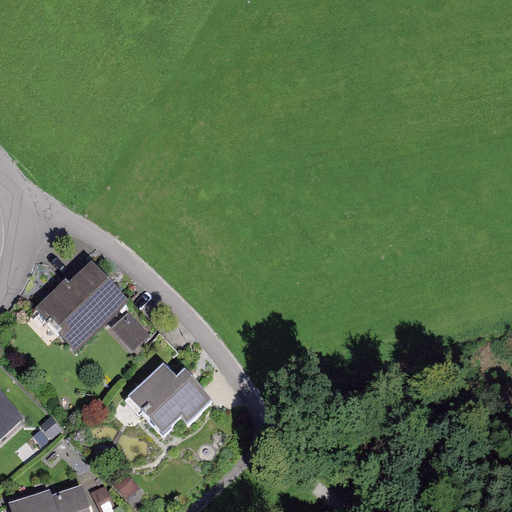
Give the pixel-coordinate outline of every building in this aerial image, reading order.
[(117,312),(85,276),(74,286),(69,280),(34,311),(72,353),(117,312)] [(132,311),(113,328),(136,353),(155,336),(132,311)] [(165,369),(129,402),(163,439),(181,422),(188,429),(213,405),(185,374),(177,382),(165,369)] [(0,439),(18,424),(0,404),(0,439)] [(80,511),(77,496),(38,506),(37,500),(6,507),(7,511),(80,511)]
